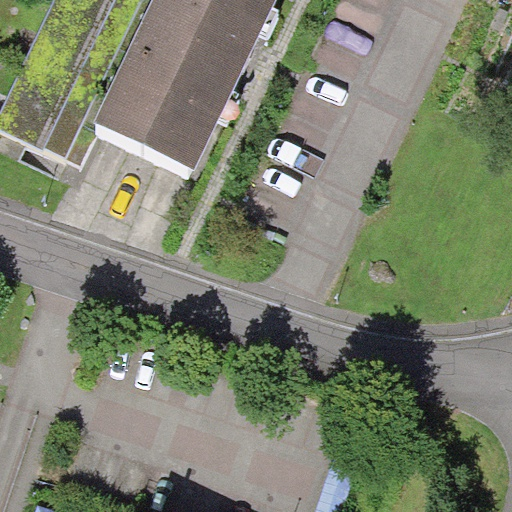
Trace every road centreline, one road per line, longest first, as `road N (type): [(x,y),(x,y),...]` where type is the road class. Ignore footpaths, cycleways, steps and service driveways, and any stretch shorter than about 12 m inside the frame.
road 1 (residential): [(511,335),(429,343),(286,324),(0,230)]
road 2 (unknown): [(70,253),(0,492)]
